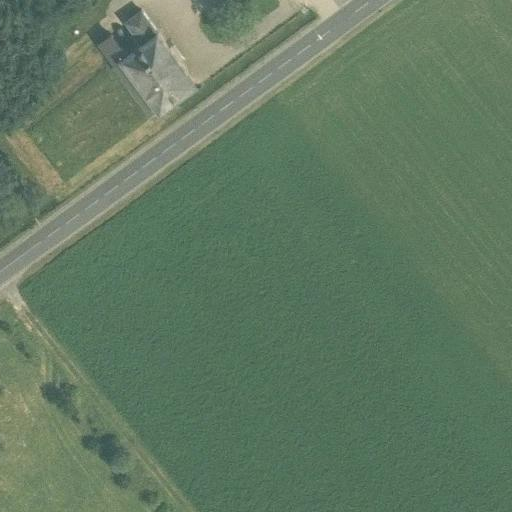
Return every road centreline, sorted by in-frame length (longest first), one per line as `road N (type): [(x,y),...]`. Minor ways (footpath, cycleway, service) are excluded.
road 1 (secondary): [(373,0),(0,272)]
road 2 (track): [(189,511),(0,277)]
